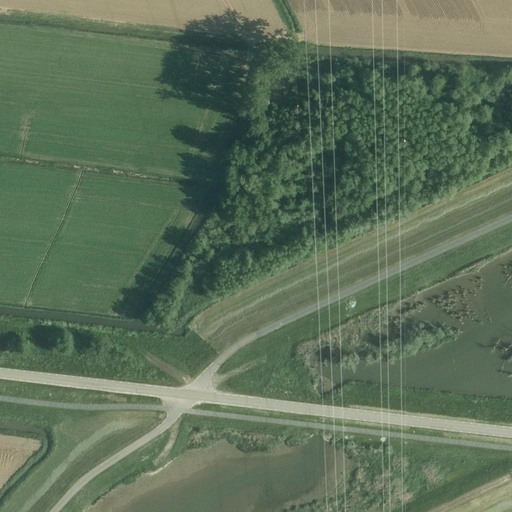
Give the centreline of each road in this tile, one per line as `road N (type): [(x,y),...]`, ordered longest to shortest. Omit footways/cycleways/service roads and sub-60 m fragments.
road 1 (unclassified): [(190,395),(234,351),(292,316),(511,215)]
road 2 (secondary): [(190,395),(511,432)]
road 3 (secondary): [(0,372),(190,395)]
road 4 (residential): [(55,511),(190,395)]
